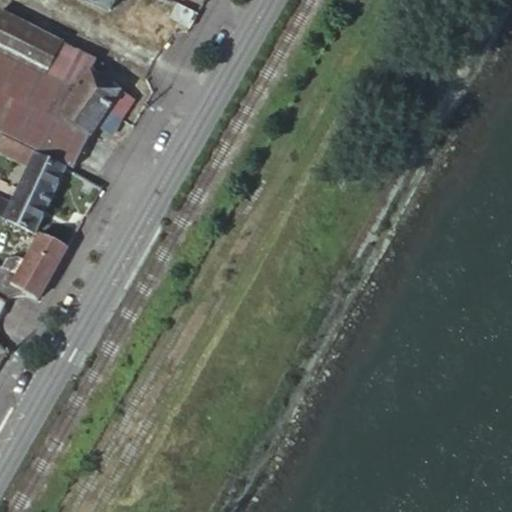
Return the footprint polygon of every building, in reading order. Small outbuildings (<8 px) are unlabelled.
[(87,0),(109,9),(112,0),(87,0)] [(196,14),(179,4),(171,16),(188,27),(196,14)] [(0,49),(45,73),(62,43),(0,11),(0,49)] [(77,89),(90,70),(80,64),(85,55),(62,43),(45,73),(77,89)] [(112,133),(122,118),(107,109),(105,112),(74,94),(76,92),(0,52),(0,135),(5,137),(66,169),(70,168),(98,124),(112,133)] [(107,109),(120,89),(90,70),(77,89),(76,92),(74,94),(105,112),(107,109)] [(107,109),(122,118),(134,98),(120,89),(107,109)] [(21,189),(50,203),(66,169),(5,137),(0,146),(0,154),(30,169),(21,189)] [(0,217),(37,233),(50,203),(21,189),(14,207),(0,200),(0,217)] [(67,246),(42,235),(12,286),(36,300),(67,246)]
